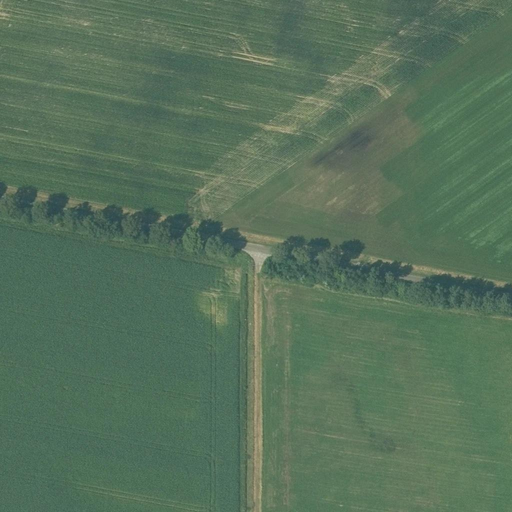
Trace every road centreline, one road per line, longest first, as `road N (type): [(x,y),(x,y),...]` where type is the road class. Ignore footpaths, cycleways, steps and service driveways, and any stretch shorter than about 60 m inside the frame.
road 1 (unclassified): [(0,200),(511,297)]
road 2 (track): [(258,248),(257,511)]
